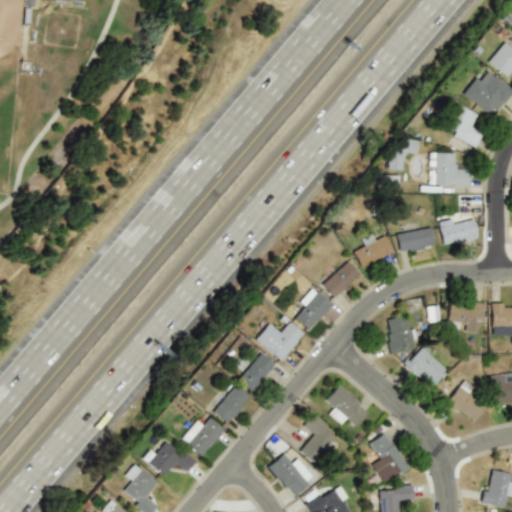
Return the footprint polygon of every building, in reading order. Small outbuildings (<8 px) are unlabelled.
[(484,62),(503,78),(509,70),(511,72),(511,50),(502,41),(484,62)] [(510,91),(481,67),(459,93),(488,117),(510,91)] [(468,132),(477,114),(453,103),(443,122),(450,126),(446,134),(472,146),(477,136),(468,132)] [(401,169),(401,151),(412,151),(412,143),(385,143),(385,169),(401,169)] [(426,155),(425,184),(466,185),(467,165),(453,165),(453,155),(426,155)] [(434,222),(439,245),(475,237),(470,214),(434,222)] [(399,224),(401,232),(393,234),(397,253),(432,246),(428,227),(418,229),(417,221),(399,224)] [(390,251),(381,232),(349,249),(359,268),(390,251)] [(319,284),(333,299),(359,274),(344,259),(319,284)] [(291,316),(305,330),(330,304),(316,290),(291,316)] [(480,330),(481,303),(462,302),(461,309),(446,308),(445,328),(480,330)] [(488,328),(511,328),(511,304),(488,304),(488,328)] [(405,314),(380,319),(386,353),(411,348),(405,314)] [(279,361),(302,333),(284,319),(277,328),(267,321),(252,339),(279,361)] [(425,389),(444,371),(419,345),(400,363),(425,389)] [(274,364),(259,351),(234,378),(249,392),(274,364)] [(511,403),(511,371),(487,375),(491,407),(511,403)] [(331,406),(324,413),(339,425),(346,418),(353,425),(367,410),(336,382),(322,398),(331,406)] [(485,403),(459,382),(441,403),(467,424),(485,403)] [(249,397),(234,383),(209,410),(225,424),(249,397)] [(325,438),(333,429),(315,413),(303,426),(308,430),(294,446),(310,460),(327,440),(325,438)] [(201,425),(195,419),(177,438),(198,457),(222,430),(209,417),(201,425)] [(366,442),(377,460),(370,465),(381,484),(407,468),(383,431),(366,442)] [(154,456),(147,450),(140,458),(162,478),(176,462),(185,469),(193,460),(168,439),(154,456)] [(263,467),(291,497),(307,482),(280,452),(263,467)] [(159,485),(134,463),(122,476),(128,482),(117,495),(137,511),(147,511),(153,506),(146,500),(159,485)] [(511,498),(511,481),(507,480),(509,472),(484,468),(477,503),(499,507),(501,496),(511,498)] [(316,497),(315,494),(301,502),(306,511),(314,511),(322,508),(324,511),(345,511),(338,499),(344,497),(337,486),(316,497)] [(379,511),(400,511),(400,499),(410,499),(410,486),(370,487),(370,505),(379,505),(379,511)] [(125,511),(109,499),(99,511),(125,511)]
